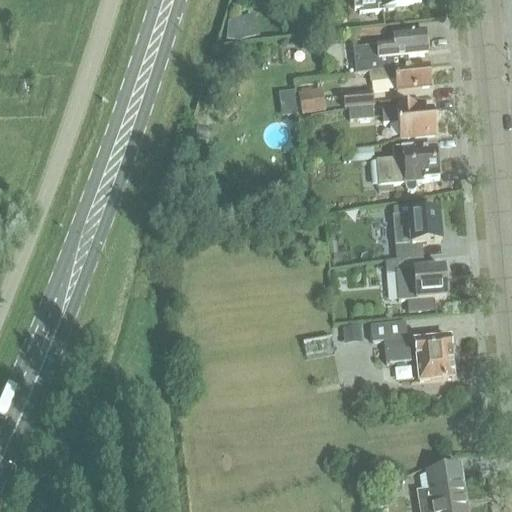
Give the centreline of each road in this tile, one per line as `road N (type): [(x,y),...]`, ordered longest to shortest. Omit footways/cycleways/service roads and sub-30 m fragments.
road 1 (primary): [(0,446),(164,0)]
road 2 (residential): [(511,361),(476,0)]
road 3 (unclassified): [(0,316),(56,198),(120,0)]
